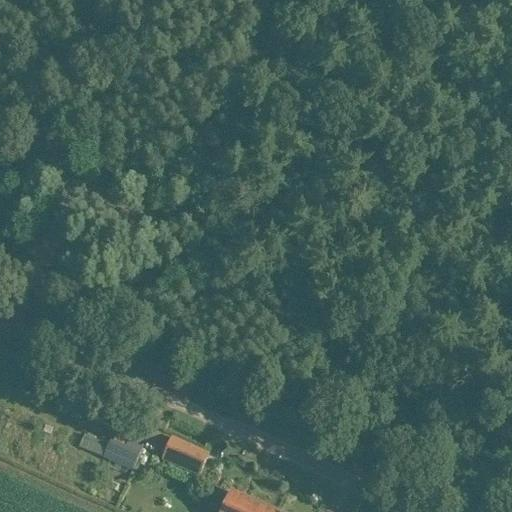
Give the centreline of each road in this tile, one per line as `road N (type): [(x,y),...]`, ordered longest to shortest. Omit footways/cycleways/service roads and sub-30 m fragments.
road 1 (unclassified): [(428,511),(148,383)]
road 2 (track): [(148,383),(0,319)]
